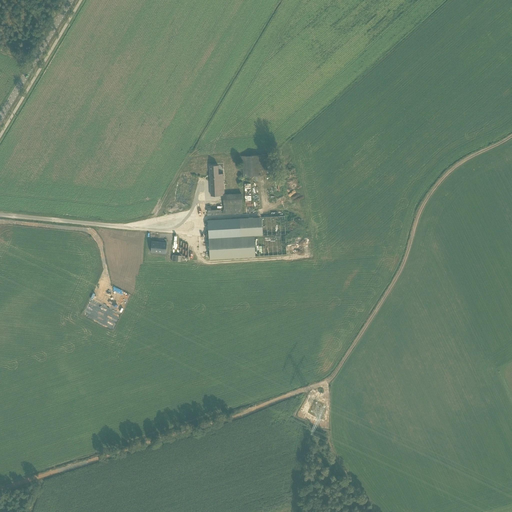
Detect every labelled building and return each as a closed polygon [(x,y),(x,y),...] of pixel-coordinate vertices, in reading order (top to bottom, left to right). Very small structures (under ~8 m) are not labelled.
[(267,154),(241,156),(243,177),(261,175),(260,170),(268,169),(267,154)] [(217,165),(214,165),(209,166),(211,196),(223,195),(224,195),(224,194),(223,174),(218,174),(217,165)] [(242,193),(224,194),(224,195),(223,195),(224,214),(242,214),(242,193)] [(208,220),(210,259),(255,257),(254,236),(263,235),(261,217),(213,220),(208,220)] [(150,252),(165,253),(166,243),(152,241),(150,252)]
